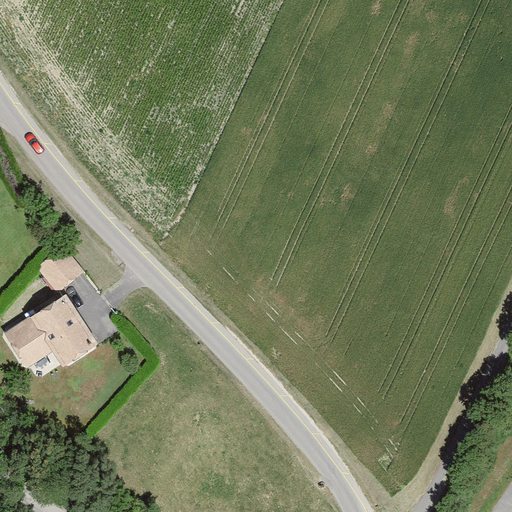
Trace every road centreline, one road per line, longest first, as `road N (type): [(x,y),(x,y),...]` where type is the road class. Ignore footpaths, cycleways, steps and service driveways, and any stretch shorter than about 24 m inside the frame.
road 1 (unclassified): [(0,99),(92,212),(316,448),(355,511)]
road 2 (unclassified): [(511,332),(423,511)]
